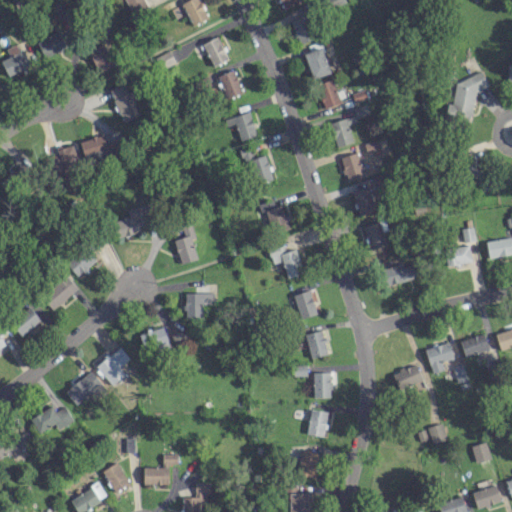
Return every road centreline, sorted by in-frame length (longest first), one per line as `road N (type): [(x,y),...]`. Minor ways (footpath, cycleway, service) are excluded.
road 1 (residential): [(251,0),(278,51),(355,326),(346,511)]
road 2 (residential): [(0,395),(138,290)]
road 3 (residential): [(355,326),(511,293)]
